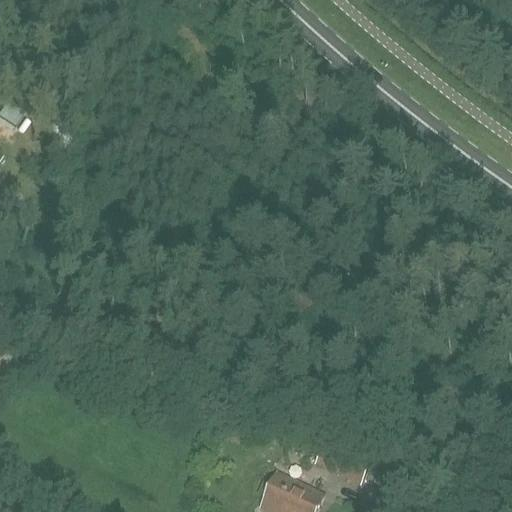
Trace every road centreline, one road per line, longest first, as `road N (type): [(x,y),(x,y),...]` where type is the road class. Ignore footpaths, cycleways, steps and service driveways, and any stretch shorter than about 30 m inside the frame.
road 1 (primary): [(511,186),(324,48),(275,0)]
road 2 (track): [(380,511),(511,441)]
